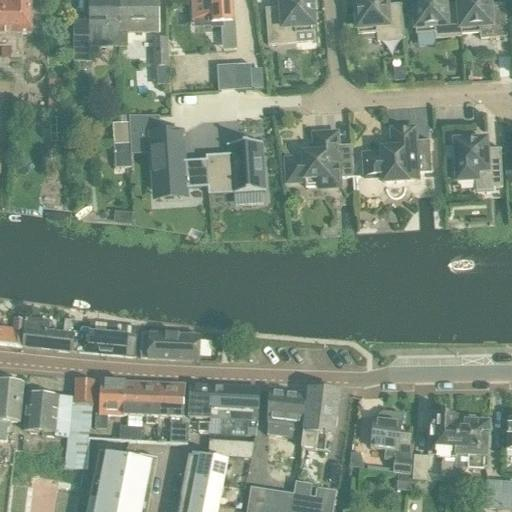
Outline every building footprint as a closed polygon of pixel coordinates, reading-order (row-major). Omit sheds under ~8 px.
[(29,2),(27,0),(14,0),(12,3),(0,2),(0,48),(2,49),(2,57),(11,57),(11,61),(22,61),(22,37),(31,37),(31,30),(38,30),(41,28),(41,16),(39,13),(31,13),(31,2),(29,2)] [(191,0),(193,21),(203,20),(203,25),(234,23),(232,0),(191,0)] [(280,0),(281,9),(265,11),(268,47),(296,45),(295,36),(315,34),(312,0),(280,0)] [(354,0),(358,37),(377,35),(377,44),(404,42),(401,6),(387,7),(386,0),(354,0)] [(412,0),(416,37),(435,35),(435,41),(462,39),(462,36),(461,37),(458,6),(445,6),(444,0),(412,0)] [(457,0),(458,6),(461,37),(462,36),(480,35),(480,41),(507,39),(504,5),(490,6),(489,0),(457,0)] [(86,23),(73,23),(73,64),(92,64),(92,49),(119,50),(119,43),(119,34),(118,34),(119,3),(90,3),(90,23),(86,23)] [(119,3),(118,34),(119,34),(119,43),(119,50),(128,50),(128,42),(128,35),(128,34),(159,34),(159,3),(119,3)] [(154,69),(168,68),(167,39),(153,40),(154,69)] [(250,66),(236,67),(238,92),(252,91),(250,66)] [(236,67),(217,68),(218,93),(238,92),(236,67)] [(404,69),(393,70),(394,83),(405,82),(404,69)] [(114,146),(130,145),(129,125),(113,126),(114,146)] [(415,143),(415,130),(392,132),(393,150),(381,151),(382,156),(364,157),(366,179),(383,178),(383,184),(418,182),(417,175),(432,174),(429,142),(415,143)] [(181,134),(151,136),(155,193),(187,191),(208,190),(206,162),(183,164),(181,134)] [(337,148),(337,135),(314,137),(315,156),(303,156),(304,161),(286,162),(288,184),(305,183),(306,189),(340,187),(339,180),(354,179),(352,148),(352,147),(337,148)] [(471,143),(471,140),(455,141),(455,140),(454,140),(456,184),(476,183),(476,194),(493,193),(493,190),(503,189),(500,150),(486,151),(486,142),(471,143)] [(231,156),(206,158),(206,162),(208,190),(208,197),(265,193),(265,192),(263,192),(262,175),(264,175),(263,162),(261,163),(260,146),(262,146),(262,144),(226,147),(226,148),(230,148),(231,156)] [(24,321),(15,320),(14,331),(10,331),(8,347),(54,352),(56,333),(49,333),(50,323),(24,321)] [(0,345),(8,347),(10,331),(1,330),(1,325),(0,324),(0,345)] [(74,335),(56,333),(54,352),(79,355),(81,334),(74,334),(74,335)] [(134,360),(136,340),(81,334),(79,355),(86,356),(134,360)] [(198,363),(199,339),(141,337),(140,360),(198,363)] [(19,386),(18,383),(11,382),(8,385),(0,384),(0,443),(7,444),(8,430),(11,430),(11,424),(20,425),(23,386),(19,386)] [(93,408),(95,383),(76,382),(75,402),(60,401),(28,398),(25,432),(26,432),(30,436),(37,437),(42,433),(56,434),(55,439),(67,440),(65,470),(87,472),(89,441),(89,431),(91,431),(92,408),(93,408)] [(96,416),(95,431),(107,432),(108,418),(124,418),(125,394),(127,394),(127,384),(101,383),(99,416),(96,416)] [(125,394),(124,418),(128,419),(128,428),(129,428),(128,443),(133,444),(141,444),(142,429),(142,419),(146,419),(146,426),(158,426),(159,386),(127,384),(127,394),(125,394)] [(159,386),(158,426),(159,427),(159,419),(172,420),(170,446),(188,447),(189,426),(183,425),(183,421),(182,421),(184,387),(159,386)] [(191,387),(189,420),(210,421),(212,388),(191,387)] [(210,427),(209,436),(248,438),(255,439),(256,427),(259,391),(212,388),(210,421),(210,427)] [(269,391),(267,437),(300,442),(303,422),(303,416),(306,396),(269,391)] [(334,438),(339,395),(309,391),(304,435),(302,451),(316,452),(315,454),(324,455),(326,437),(334,438)] [(398,447),(402,417),(383,414),(378,422),(375,421),(371,450),(386,452),(384,462),(395,463),(394,475),(408,477),(412,449),(398,447)] [(455,470),(456,459),(458,423),(460,423),(460,419),(432,417),(430,457),(438,458),(438,460),(443,460),(442,478),(455,479),(455,470)] [(475,420),(460,419),(460,423),(458,423),(456,459),(455,470),(469,471),(486,472),(487,461),(486,461),(488,437),(489,423),(475,422),(475,420)] [(201,426),(200,436),(209,437),(209,436),(210,427),(201,426)] [(129,428),(128,428),(120,428),(119,443),(128,443),(129,428)] [(217,458),(218,443),(209,442),(208,458),(211,459),(211,458),(217,458)] [(226,459),(227,443),(218,443),(217,458),(226,459)] [(235,460),(236,444),(227,443),(226,459),(226,460),(235,460)] [(243,461),(244,445),(236,444),(235,460),(243,461)] [(251,461),(254,445),(244,445),(243,461),(251,461)] [(124,463),(114,461),(115,457),(99,454),(87,511),(140,511),(142,501),(149,502),(157,461),(126,455),(124,463)] [(221,487),(226,460),(226,459),(217,458),(211,458),(211,459),(210,463),(188,459),(184,480),(221,487)] [(426,482),(428,459),(414,458),(413,478),(398,477),(397,492),(413,493),(413,482),(426,482)] [(217,507),(221,487),(184,480),(181,500),(217,507)] [(293,496),(252,489),(247,511),(333,511),(337,493),(313,489),(313,486),(296,483),(295,484),(293,496)] [(511,511),(511,486),(487,484),(485,511),(511,511)] [(216,511),(217,507),(181,500),(178,511),(216,511)]
